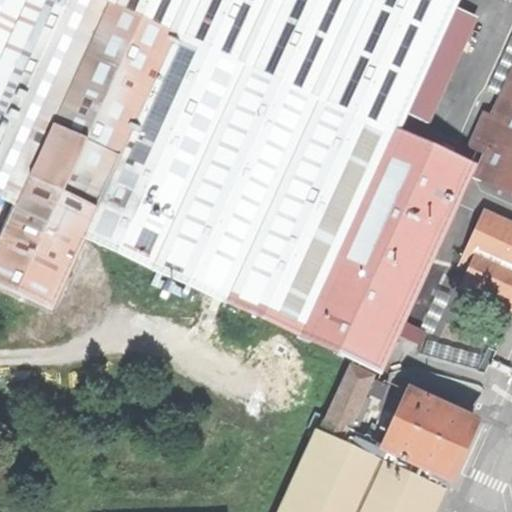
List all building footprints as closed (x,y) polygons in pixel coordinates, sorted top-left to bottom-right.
[(0,0),(0,198),(13,205),(84,237),(301,337),(394,133),(455,0),(0,0)] [(511,32),(486,89),(498,94),(511,61),(511,32)] [(469,144),(489,153),(511,101),(511,70),(491,117),(484,114),(469,144)] [(511,101),(489,153),(478,176),(511,191),(511,101)] [(431,149),(394,133),(301,337),(377,375),(380,368),(471,167),(431,149)] [(0,288),(51,312),(84,237),(13,205),(0,232),(0,288)] [(470,270),(463,286),(511,308),(511,228),(485,216),(466,257),(474,261),(470,270)] [(462,266),(470,270),(474,261),(466,257),(462,266)] [(357,511),(379,465),(383,483),(390,467),(376,461),(377,460),(347,431),(343,432),(355,406),(361,392),(370,378),(350,369),(294,493),(334,511),(357,511)] [(371,398),(379,401),(385,387),(361,392),(355,406),(371,398)] [(408,396),(377,460),(376,461),(390,467),(434,472),(445,477),(447,478),(471,425),(408,396)] [(371,398),(355,406),(343,432),(347,431),(359,424),(371,398)] [(427,511),(431,505),(419,500),(383,483),(379,465),(357,511),(427,511)] [(434,472),(390,467),(383,483),(419,500),(434,472)] [(445,477),(434,472),(419,500),(431,505),(445,477)] [(285,511),(334,511),(294,493),(285,511)]
